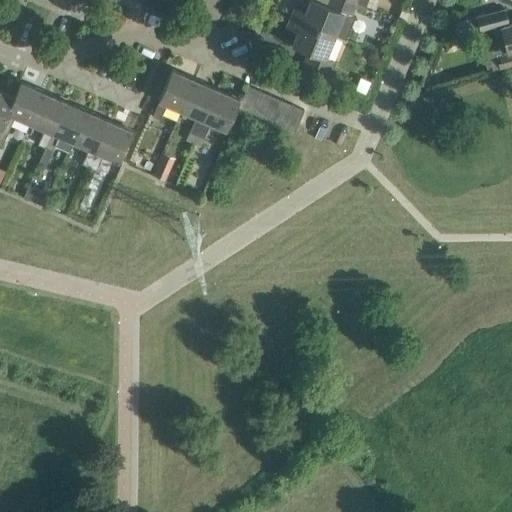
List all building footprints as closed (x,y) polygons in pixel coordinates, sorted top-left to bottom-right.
[(291,16),(335,34),(346,39),(355,16),(352,14),(358,1),(354,0),(329,0),(328,4),(317,0),(310,0),(306,12),(295,7),(291,16)] [(509,12),(481,18),(483,29),(511,22),(509,12)] [(335,34),(291,16),(287,25),(298,30),(292,44),(309,51),(304,64),(328,74),(334,60),(326,57),(335,34)] [(511,22),(502,25),(509,51),(500,53),(504,66),(511,63),(511,22)] [(167,102),(182,109),(195,78),(172,68),(159,99),(160,99),(153,115),(160,118),(167,102)] [(359,76),(354,89),(365,93),(370,80),(359,76)] [(190,131),(198,134),(218,88),(195,78),(182,109),(197,115),(190,131)] [(9,112),(10,112),(16,115),(30,121),(43,90),(21,81),(14,96),(15,96),(9,112)] [(239,106),(251,111),(260,89),(248,84),(239,106)] [(218,88),(198,134),(205,137),(211,122),(227,129),(241,98),(218,88)] [(3,127),(10,112),(9,112),(15,96),(14,96),(0,89),(0,130),(2,127),(3,127)] [(251,111),(262,116),(271,94),(260,89),(251,111)] [(38,143),(45,146),(66,100),(43,90),(30,121),(45,128),(38,143)] [(262,116),(273,121),(282,99),(271,94),(262,116)] [(273,121),(284,126),(293,103),(282,99),(273,121)] [(73,140),(75,141),(88,110),(66,100),(45,146),(53,150),(55,144),(69,151),(73,140)] [(293,103),(284,126),(295,131),(305,109),(293,103)] [(83,163),(90,166),(110,120),(88,110),(75,141),(89,147),(83,163)] [(110,120),(90,166),(97,169),(104,153),(119,160),(133,129),(110,120)] [(2,127),(0,130),(0,144),(2,146),(9,130),(3,127),(2,127)]
